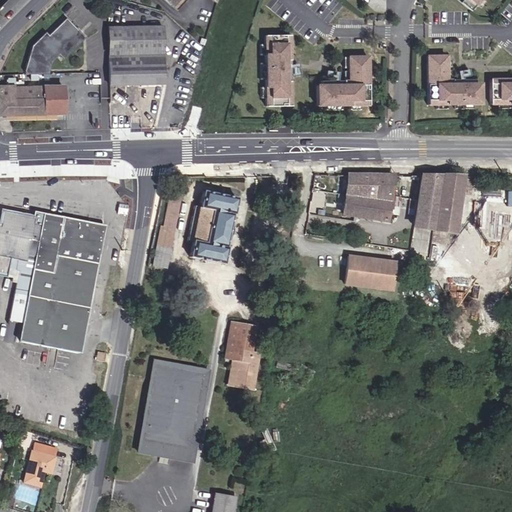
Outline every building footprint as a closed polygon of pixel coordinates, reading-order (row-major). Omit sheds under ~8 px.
[(461,0),(460,2),(470,10),(478,0),(461,0)] [(86,38),(69,20),(52,37),(47,34),(36,46),(27,75),(50,76),(53,62),(60,55),(65,60),(86,38)] [(165,27),(110,27),(110,87),(166,85),(165,27)] [(297,42),(272,43),(272,51),(272,62),(272,70),(273,87),(273,94),(273,105),(273,114),(298,113),(298,93),(297,93),(293,93),(293,62),(297,62),(297,42)] [(475,103),(474,83),(470,83),(442,83),(442,68),(442,65),(442,55),(422,55),(423,104),(431,104),(442,104),(450,104),(467,103),(475,103)] [(328,92),(324,92),(324,113),(334,112),(350,112),(358,112),(368,112),(376,112),(375,63),(356,63),(356,74),(356,77),(356,92),(328,92)] [(470,83),(470,77),(446,78),(446,68),(442,68),(442,83),(470,83)] [(356,92),(356,77),(351,77),(352,87),(328,88),(328,92),(356,92)] [(511,82),(505,82),(504,78),(485,78),(485,103),(494,103),(505,102),(511,102),(511,82)] [(0,102),(1,120),(69,115),(69,113),(67,87),(17,91),(17,86),(0,86),(0,102)] [(339,217),(382,223),(395,175),(347,174),(339,217)] [(452,234),(461,177),(420,176),(411,227),(452,234)] [(173,230),(180,193),(166,191),(159,227),(173,230)] [(223,248),(230,215),(232,215),(235,199),(201,192),(198,207),(193,206),(186,241),(191,242),(188,258),(221,265),(225,248),(223,248)] [(101,227),(44,216),(37,214),(35,214),(35,218),(4,212),(4,214),(2,213),(0,221),(0,273),(6,275),(8,267),(9,259),(17,261),(15,269),(19,270),(10,316),(21,319),(21,323),(19,334),(18,341),(76,353),(101,227)] [(122,232),(125,218),(119,217),(116,231),(122,232)] [(165,268),(173,230),(159,227),(152,266),(165,268)] [(386,292),(391,264),(347,257),(342,285),(386,292)] [(8,267),(15,269),(17,261),(9,259),(8,267)] [(228,359),(235,324),(229,323),(223,358),(228,359)] [(251,390),(258,355),(248,353),(253,327),(235,324),(228,359),(231,359),(229,368),(235,369),(231,386),(251,390)] [(107,354),(98,353),(97,362),(107,364),(107,354)] [(190,463),(207,370),(154,360),(153,365),(202,374),(188,449),(155,443),(153,456),(190,463)] [(188,449),(202,374),(153,365),(137,453),(153,456),(155,443),(188,449)] [(231,386),(235,369),(229,368),(226,385),(231,386)] [(42,472),(43,468),(50,470),(53,457),(55,448),(33,443),(31,451),(23,483),(38,486),(42,472)] [(230,511),(233,497),(213,494),(209,511),(230,511)]
